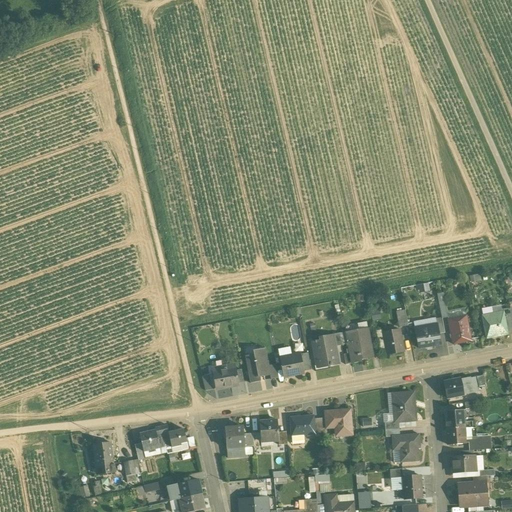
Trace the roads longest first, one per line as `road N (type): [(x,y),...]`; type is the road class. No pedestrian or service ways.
road 1 (residential): [(202,413),(431,370)]
road 2 (unclassified): [(426,0),(511,193)]
road 3 (residential): [(442,511),(431,370)]
road 4 (residential): [(79,426),(202,413)]
